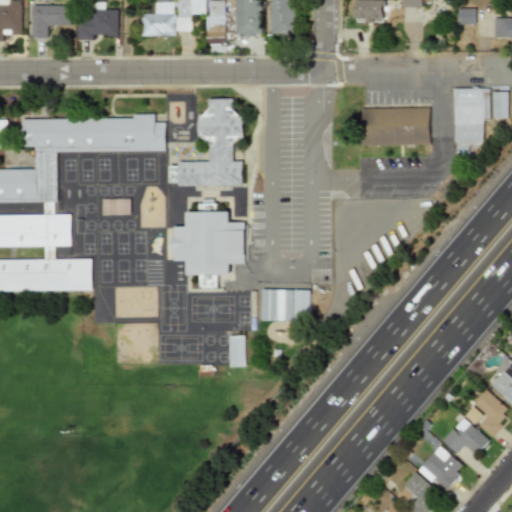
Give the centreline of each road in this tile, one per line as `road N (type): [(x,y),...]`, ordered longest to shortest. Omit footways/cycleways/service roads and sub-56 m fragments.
road 1 (residential): [(0,74),(496,69)]
road 2 (motorway): [(511,190),(236,511)]
road 3 (motorway): [(305,511),(511,271)]
